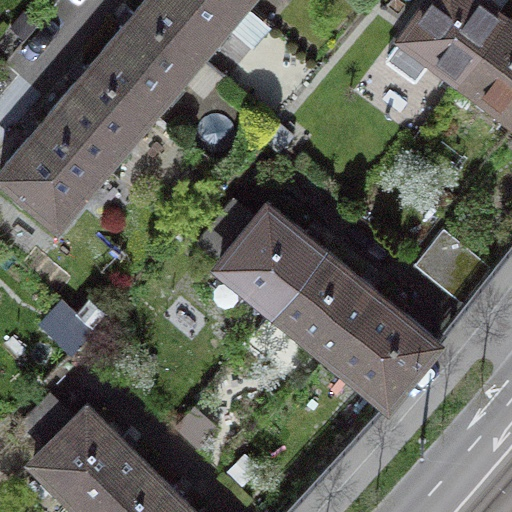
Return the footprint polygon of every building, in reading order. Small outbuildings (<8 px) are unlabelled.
[(243,0),(143,0),(141,3),(199,53),(243,0)] [(461,75),(507,12),(489,0),(424,0),(402,32),(461,75)] [(131,15),(94,59),(152,108),(199,53),(141,3),(131,15)] [(511,16),(507,12),(461,75),(511,112),(511,16)] [(152,108),(94,59),(84,70),(47,114),(105,163),(152,108)] [(105,163),(47,114),(37,125),(0,168),(0,171),(57,220),(105,163)] [(275,305),(324,246),(296,222),(267,199),(253,217),(231,199),(196,241),(275,305)] [(443,225),(415,261),(462,299),(475,281),(490,263),(443,225)] [(331,351),(380,291),(352,268),(324,246),(275,305),(331,351)] [(408,314),(380,291),(331,351),(388,397),(436,337),(408,314)] [(92,330),(62,301),(52,312),(43,322),(72,350),(92,330)] [(85,508),(139,453),(113,428),(87,402),(75,414),(50,390),(10,432),(34,456),(32,457),(85,508)] [(88,511),(181,511),(190,504),(164,479),(139,453),(85,508),(88,511)]
